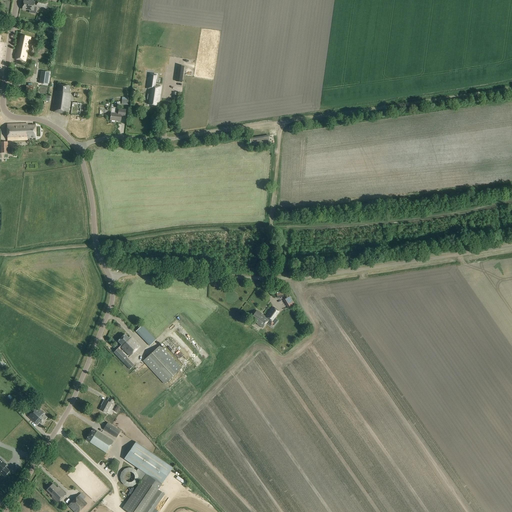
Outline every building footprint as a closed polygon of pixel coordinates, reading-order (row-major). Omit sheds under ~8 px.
[(36,7),(34,7),(34,2),(28,1),(28,2),(23,1),(22,9),(30,10),(30,12),(35,13),(36,7)] [(30,37),(28,37),(21,36),(19,44),(18,44),(16,50),(18,51),(17,54),(16,53),(14,59),(25,61),(30,37)] [(178,66),(176,82),(182,83),(184,67),(178,66)] [(41,72),(40,84),(48,85),(49,73),(41,72)] [(166,82),(174,83),(175,74),(167,73),(166,82)] [(148,77),(147,89),(149,90),(148,99),(150,100),(149,105),(158,106),(161,86),(155,85),(157,75),(153,74),(152,78),(148,77)] [(70,86),(58,84),(57,92),(55,91),(52,112),(68,114),(70,93),(69,93),(70,86)] [(73,103),(71,115),(80,117),(82,104),(73,103)] [(126,110),(119,109),(118,114),(111,113),(110,120),(120,121),(121,116),(125,117),(126,110)] [(28,126),(28,124),(7,125),(7,141),(27,140),(27,138),(36,138),(35,126),(28,126)] [(269,136),(249,138),(250,146),(270,143),(269,136)] [(290,307),(296,304),(292,295),(285,299),(290,307)] [(263,328),(269,320),(272,322),(279,312),(272,307),(265,317),(256,311),(251,319),(255,322),(255,321),(258,323),(257,324),(263,328)] [(151,345),(157,339),(143,324),(137,331),(151,345)] [(129,338),(125,335),(118,342),(121,346),(113,353),(117,357),(130,370),(134,365),(128,359),(139,348),(130,337),(129,338)] [(182,368),(160,345),(143,361),(165,385),(182,368)] [(112,405),(114,402),(109,399),(107,402),(104,401),(102,405),(103,405),(100,411),(106,414),(111,405),(112,405)] [(44,413),(37,407),(27,417),(37,426),(40,423),(41,424),(47,418),(43,414),(44,413)] [(108,423),(103,430),(108,433),(116,438),(120,431),(108,423)] [(113,442),(93,429),(86,440),(106,453),(113,442)] [(123,508),(127,511),(158,511),(155,509),(164,494),(158,490),(173,468),(135,443),(124,460),(138,469),(136,472),(138,475),(138,480),(141,482),(123,508)] [(6,465),(0,458),(0,472),(5,476),(9,471),(4,467),(6,465)] [(66,495),(58,487),(58,488),(53,484),(47,491),(52,496),(51,497),(57,503),(66,495)] [(81,493),(68,506),(74,511),(79,511),(87,504),(83,500),(85,498),(81,493)]
